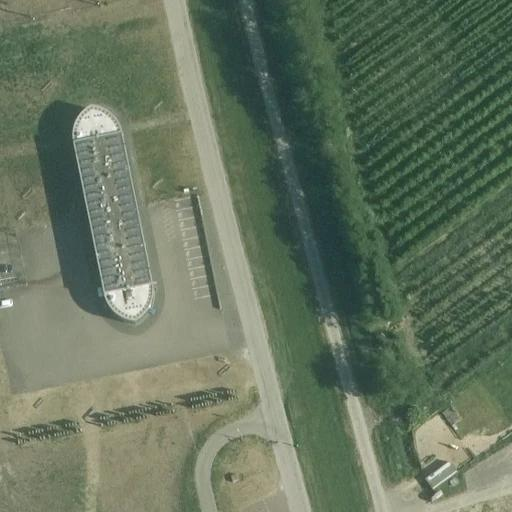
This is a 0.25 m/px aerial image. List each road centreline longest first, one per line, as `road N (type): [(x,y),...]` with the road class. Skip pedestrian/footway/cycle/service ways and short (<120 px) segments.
road 1 (unclassified): [(380,511),(256,0)]
road 2 (tertiary): [(274,419),(181,0)]
road 3 (unclassified): [(210,511),(202,482),(214,447),(274,419)]
